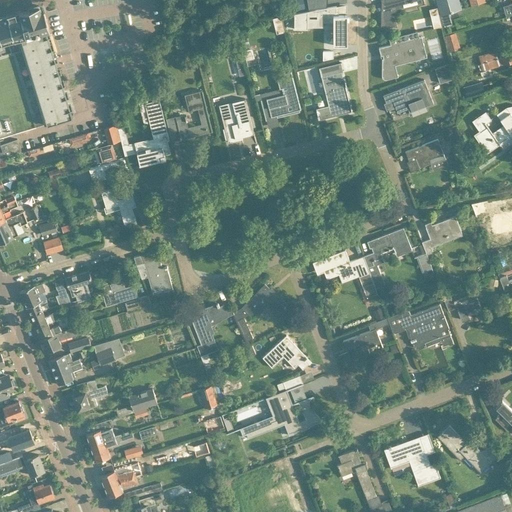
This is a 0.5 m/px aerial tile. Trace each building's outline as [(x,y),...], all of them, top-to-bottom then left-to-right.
[(303,0),(291,0),(293,10),(305,8),(303,0)] [(307,0),(308,9),(315,8),(315,0),(307,0)] [(397,24),(395,24),(394,14),(395,10),(398,7),(402,6),(404,6),(403,3),(416,0),(417,4),(424,2),(423,0),(384,0),(384,1),(382,2),(381,24),(397,25),(397,24)] [(458,0),(436,0),(441,14),(449,12),(461,8),(458,0)] [(0,136),(70,116),(73,115),(73,114),(71,114),(68,103),(64,91),(46,31),(47,31),(49,30),(50,30),(49,28),(47,20),(47,18),(44,11),(44,9),(43,10),(41,10),(40,7),(39,5),(37,6),(29,8),(28,9),(20,11),(20,10),(8,14),(7,13),(0,15),(0,136)] [(334,6),(293,14),(293,29),(305,29),(305,27),(321,27),(321,22),(323,22),(331,22),(331,46),(345,46),(345,45),(345,16),(331,16),(331,13),(334,13),(334,6)] [(452,24),(449,12),(441,14),(444,26),(452,24)] [(431,17),(434,28),(442,25),(439,14),(431,17)] [(281,16),(273,18),(276,33),(285,31),(281,16)] [(455,33),(444,36),(449,52),(460,48),(455,33)] [(389,45),(379,48),(381,54),(383,54),(384,57),(382,58),(382,74),(382,75),(383,76),(384,78),(385,78),(387,79),(388,79),(398,76),(395,65),(401,63),(404,62),(418,59),(427,57),(422,36),(389,45)] [(506,63),(511,61),(511,48),(511,46),(479,56),(481,63),(478,64),(480,71),(483,70),(506,63)] [(252,47),(244,49),(246,59),(255,57),(252,47)] [(243,58),(236,60),(240,76),(247,74),(243,58)] [(318,116),(317,116),(318,119),(352,111),(346,86),(346,85),(345,85),(342,72),(344,71),(341,62),(324,66),(319,67),(325,91),(329,106),(316,109),(318,116)] [(435,69),(440,83),(455,77),(450,64),(435,69)] [(284,94),(260,99),(260,100),(265,118),(271,116),(276,115),(277,117),(289,114),(289,112),(300,109),(291,73),(291,71),(283,73),(284,77),(277,79),(279,89),(282,88),(284,94)] [(386,102),(393,100),(398,112),(410,107),(411,111),(409,112),(410,112),(433,103),(424,79),(383,95),(386,102)] [(481,81),(463,86),(466,95),(484,90),(481,81)] [(166,117),(167,122),(169,132),(179,130),(180,135),(180,139),(212,131),(206,106),(202,89),(185,93),(189,111),(192,110),(198,108),(202,124),(188,127),(186,120),(188,120),(186,114),(185,115),(185,116),(177,118),(176,115),(166,117)] [(228,142),(237,140),(236,138),(240,137),(241,139),(242,139),(241,134),(253,131),(253,133),(254,133),(245,98),(232,101),(234,108),(227,109),(227,108),(225,109),(225,110),(222,111),(220,104),(219,105),(228,142)] [(148,138),(134,141),(139,162),(139,165),(162,159),(161,155),(170,153),(158,100),(143,103),(150,135),(147,136),(148,138)] [(480,131),(475,134),(487,151),(496,145),(495,144),(507,136),(510,139),(511,137),(511,105),(507,107),(506,107),(497,113),(504,124),(492,132),(486,123),(491,119),(485,111),(472,120),(480,131)] [(117,124),(104,128),(108,143),(121,140),(118,129),(117,124)] [(124,128),(118,129),(121,140),(123,145),(129,144),(124,128)] [(451,129),(443,132),(446,141),(454,138),(451,129)] [(435,133),(413,141),(403,145),(404,147),(406,146),(405,145),(413,142),(416,147),(412,148),(414,156),(407,158),(406,159),(406,160),(407,159),(409,159),(410,160),(408,161),(418,187),(419,187),(414,174),(432,167),(433,169),(434,169),(433,167),(445,162),(446,165),(447,164),(435,133)] [(80,135),(69,138),(71,145),(82,141),(80,135)] [(0,158),(2,158),(4,157),(22,152),(17,139),(1,145),(3,151),(0,152),(0,158)] [(97,148),(101,162),(115,157),(111,144),(97,148)] [(93,182),(116,175),(119,185),(101,191),(106,208),(119,204),(125,226),(137,223),(132,207),(135,206),(135,207),(136,207),(129,183),(123,184),(119,171),(129,168),(126,156),(89,167),(93,182)] [(48,171),(50,177),(63,174),(61,167),(48,171)] [(49,180),(52,188),(58,186),(55,178),(49,180)] [(0,207),(19,200),(16,194),(6,199),(6,198),(0,200),(0,207)] [(34,195),(21,199),(22,204),(35,201),(34,195)] [(0,221),(23,212),(23,211),(6,219),(3,213),(11,210),(11,209),(22,204),(20,199),(19,200),(0,207),(0,221)] [(511,212),(509,213),(504,202),(494,206),(496,209),(489,212),(489,213),(490,212),(493,220),(495,219),(499,227),(506,225),(509,234),(511,233),(511,212)] [(30,208),(34,218),(42,216),(37,205),(30,208)] [(23,212),(0,221),(0,242),(18,234),(14,224),(20,221),(22,225),(28,222),(23,212)] [(422,241),(426,251),(426,252),(433,250),(432,246),(462,234),(455,216),(432,225),(431,222),(425,224),(426,227),(430,238),(422,241)] [(55,220),(47,223),(50,233),(58,230),(55,220)] [(371,252),(363,256),(375,288),(385,284),(377,264),(384,261),(382,257),(380,252),(394,247),(395,252),(396,252),(411,246),(407,236),(403,227),(367,241),(371,252)] [(59,236),(51,239),(55,251),(63,249),(59,236)] [(43,241),(44,244),(47,254),(55,251),(51,239),(43,241)] [(345,249),(313,262),(315,269),(322,266),(324,271),(327,279),(336,275),(339,274),(340,276),(357,270),(359,275),(365,292),(376,288),(375,288),(363,256),(350,261),(345,249)] [(416,256),(422,273),(432,269),(426,253),(416,256)] [(140,255),(134,257),(137,264),(142,278),(148,276),(153,294),(154,294),(153,291),(164,288),(165,291),(173,288),(167,267),(168,267),(167,266),(165,266),(165,267),(161,268),(159,258),(160,258),(159,257),(144,262),(141,254),(140,255)] [(130,267),(130,266),(120,269),(125,285),(133,282),(128,267),(130,267)] [(92,281),(89,270),(76,274),(76,273),(75,274),(72,275),(65,277),(69,288),(70,288),(72,296),(76,295),(78,301),(98,294),(90,297),(87,288),(84,288),(83,284),(92,281)] [(511,279),(509,280),(507,275),(500,278),(505,290),(511,287),(511,279)] [(62,278),(54,280),(57,289),(64,287),(62,278)] [(35,285),(20,291),(26,307),(42,301),(41,300),(38,293),(45,290),(42,283),(40,284),(40,283),(35,285)] [(242,307),(249,314),(252,316),(256,312),(258,314),(269,302),(275,308),(271,311),(281,320),(283,319),(289,311),(285,307),(287,305),(265,284),(247,302),(242,307)] [(124,301),(138,296),(135,287),(122,291),(124,301)] [(440,290),(432,293),(434,298),(442,295),(440,290)] [(443,296),(444,299),(444,301),(448,310),(457,306),(459,310),(458,310),(461,319),(468,316),(466,311),(480,306),(475,292),(452,300),(449,294),(443,296)] [(64,306),(72,304),(68,295),(57,299),(60,305),(63,304),(64,306)] [(127,311),(151,304),(148,295),(125,302),(127,311)] [(42,301),(26,307),(30,316),(43,310),(41,305),(47,302),(46,298),(41,300),(42,301)] [(190,314),(193,323),(201,343),(197,345),(203,361),(210,359),(208,353),(218,349),(212,333),(214,332),(208,317),(226,310),(228,315),(234,313),(229,301),(219,306),(218,303),(190,314)] [(408,308),(387,317),(389,323),(393,333),(407,328),(413,345),(415,345),(416,348),(425,345),(425,346),(441,340),(443,345),(448,343),(450,344),(453,343),(448,328),(449,328),(440,303),(410,314),(408,308)] [(373,310),(377,320),(386,316),(382,306),(373,310)] [(43,310),(30,316),(35,327),(58,318),(55,311),(46,315),(43,310)] [(243,317),(237,320),(245,341),(252,338),(243,317)] [(343,340),(346,347),(350,359),(369,352),(367,347),(381,342),(376,328),(389,323),(387,317),(368,324),(371,330),(352,337),(343,340)] [(58,318),(35,327),(40,339),(52,334),(63,331),(62,330),(60,323),(58,318)] [(89,323),(81,325),(82,330),(84,333),(91,331),(89,323)] [(52,334),(40,339),(46,352),(61,345),(59,341),(77,334),(74,327),(62,330),(63,331),(52,334)] [(279,342),(262,357),(272,367),(277,363),(284,357),(294,368),(298,364),(303,369),(309,363),(305,359),(307,357),(286,335),(279,342)] [(89,336),(68,342),(71,351),(91,345),(89,336)] [(99,358),(92,361),(94,368),(101,365),(116,359),(116,358),(125,354),(118,337),(94,344),(96,349),(99,358)] [(395,344),(389,346),(392,353),(398,351),(395,344)] [(58,356),(49,360),(53,369),(68,363),(73,361),(69,352),(64,354),(58,356)] [(68,363),(53,369),(59,385),(74,379),(76,378),(73,371),(83,367),(81,363),(80,358),(73,361),(68,363)] [(214,371),(207,374),(212,385),(212,386),(215,385),(213,379),(216,377),(214,371)] [(11,380),(9,374),(0,376),(0,397),(1,399),(9,396),(7,391),(8,391),(7,390),(14,388),(13,385),(14,384),(13,379),(11,380)] [(300,375),(283,381),(286,389),(302,382),(300,375)] [(78,411),(87,408),(97,405),(95,397),(108,393),(106,385),(98,388),(95,379),(87,382),(89,389),(84,391),(84,392),(78,394),(78,395),(73,397),(78,411)] [(200,389),(205,407),(217,404),(212,386),(212,385),(200,389)] [(157,402),(153,388),(129,395),(132,405),(117,410),(119,416),(134,411),(133,410),(146,406),(157,402)] [(286,389),(268,396),(275,414),(238,428),(238,429),(241,428),(244,434),(242,434),(243,435),(248,433),(249,436),(248,437),(248,438),(278,426),(277,424),(287,420),(292,431),(288,433),(289,435),(293,433),(293,432),(301,429),(301,430),(310,427),(309,425),(322,420),(311,407),(310,406),(310,405),(309,403),(309,401),(310,400),(311,398),(312,397),(313,396),(313,395),(303,399),(304,400),(300,402),(300,401),(292,404),(286,389)] [(0,426),(18,420),(25,417),(19,400),(9,404),(4,406),(0,407),(0,426)] [(511,410),(502,401),(496,407),(511,423),(511,410)] [(146,406),(133,410),(134,411),(136,418),(148,414),(146,406)] [(221,415),(203,421),(207,433),(224,427),(221,415)] [(228,416),(223,418),(228,432),(226,433),(234,430),(228,415),(228,416)] [(139,430),(141,438),(157,433),(155,425),(139,430)] [(449,425),(438,436),(460,460),(465,456),(480,472),(491,462),(491,461),(493,461),(497,465),(500,464),(498,458),(498,459),(493,445),(485,448),(486,449),(480,451),(479,450),(479,449),(477,447),(470,439),(466,443),(449,425)] [(86,433),(90,444),(115,435),(112,426),(102,430),(101,428),(86,433)] [(17,427),(0,433),(0,442),(10,439),(13,449),(28,444),(34,442),(29,429),(20,432),(19,432),(17,427)] [(115,435),(90,444),(96,461),(111,456),(108,447),(120,442),(119,440),(134,436),(132,430),(115,435)] [(435,462),(430,464),(421,437),(419,438),(419,439),(411,442),(411,441),(405,443),(406,444),(399,447),(398,443),(391,446),(391,445),(388,446),(388,447),(384,449),(391,468),(409,461),(418,485),(440,477),(435,462)] [(206,441),(193,445),(196,456),(210,452),(206,441)] [(338,455),(339,455),(342,462),(337,464),(337,465),(341,475),(356,470),(371,509),(374,507),(376,511),(392,511),(388,499),(382,502),(379,495),(377,496),(376,495),(366,469),(367,468),(366,462),(361,464),(358,454),(359,454),(357,448),(338,455)] [(10,451),(0,454),(0,462),(12,458),(10,451)] [(213,453),(205,456),(212,475),(220,472),(213,453)] [(22,455),(10,460),(0,463),(0,475),(16,470),(20,468),(28,465),(32,475),(44,470),(39,454),(23,460),(22,455)] [(109,472),(100,476),(104,486),(119,480),(136,476),(142,474),(138,461),(114,468),(115,470),(109,472)] [(273,469),(244,480),(249,492),(264,486),(265,485),(269,493),(267,494),(274,511),(272,511),(295,511),(289,497),(290,497),(286,487),(288,486),(285,477),(277,480),(274,471),(273,469)] [(119,480),(104,486),(108,497),(118,493),(123,490),(122,486),(138,482),(136,476),(119,480)] [(33,501),(19,506),(21,511),(28,511),(42,507),(40,502),(45,500),(54,496),(49,483),(44,486),(43,483),(33,487),(32,483),(28,485),(29,488),(28,489),(33,501)] [(124,493),(125,499),(158,489),(156,483),(124,493)] [(160,493),(149,496),(139,499),(142,506),(135,508),(135,511),(158,511),(156,502),(162,500),(160,493)] [(500,495),(455,511),(511,511),(511,508),(510,503),(504,505),(500,495)]
